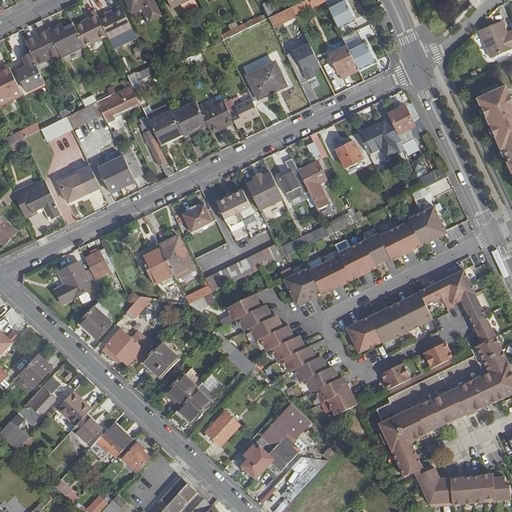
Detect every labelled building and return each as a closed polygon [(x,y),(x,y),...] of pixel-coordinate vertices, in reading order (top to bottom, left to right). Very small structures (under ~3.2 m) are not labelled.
[(161,16),(152,0),(125,0),(132,13),(145,8),(151,21),(161,16)] [(200,4),(198,0),(188,0),(181,4),(185,12),(200,4)] [(273,0),(270,0),(263,4),(266,11),(270,18),(280,13),(273,0)] [(325,2),(324,0),(307,0),(292,7),(296,16),(302,13),(301,10),(315,4),(317,7),(326,2),(325,2)] [(346,2),(330,10),(338,28),(355,20),(346,2)] [(108,16),(100,20),(108,36),(110,40),(133,29),(122,7),(107,13),(108,16)] [(296,16),(292,7),(280,13),(270,18),(275,29),(282,25),(283,28),(299,20),(296,16)] [(91,19),(75,26),(85,46),(108,36),(100,20),(96,11),(89,15),(91,19)] [(266,11),(244,22),(247,29),(270,18),(266,11)] [(244,22),(221,33),(224,41),(247,29),(244,22)] [(478,32),(490,59),(511,50),(511,34),(508,36),(507,33),(502,22),(478,32)] [(62,25),(49,31),(61,54),(62,57),(85,46),(75,26),(65,32),(62,25)] [(49,31),(25,42),(31,54),(36,63),(36,65),(61,54),(49,31)] [(355,31),(343,37),(347,44),(356,40),(359,38),(355,31)] [(360,47),(356,40),(347,44),(348,47),(350,52),(360,47)] [(312,69),(319,66),(308,43),(288,52),(302,82),(315,76),(312,69)] [(360,47),(350,52),(359,70),(375,62),(366,44),(360,47)] [(132,48),(135,57),(143,55),(139,45),(132,48)] [(340,75),(342,80),(359,71),(359,70),(350,52),(348,47),(329,56),(339,76),(340,75)] [(200,52),(190,57),(177,63),(181,72),(204,61),(200,52)] [(36,65),(31,54),(23,58),(26,64),(24,65),(25,67),(17,71),(28,92),(45,83),(36,65)] [(286,85),(275,63),(248,76),(260,100),(276,92),(275,90),(286,85)] [(0,106),(23,95),(9,66),(0,70),(0,106)] [(150,67),(136,72),(139,80),(153,75),(150,67)] [(136,84),(132,85),(136,93),(145,89),(141,81),(136,84)] [(110,96),(97,102),(104,116),(107,123),(118,119),(117,117),(142,105),(136,93),(132,85),(110,96)] [(304,89),(306,94),(316,89),(314,85),(304,89)] [(502,153),(511,148),(511,107),(503,88),(497,91),(495,87),(479,95),(481,99),(475,101),(499,153),(501,152),(502,153)] [(316,89),(306,94),(312,107),(322,102),(316,89)] [(86,108),(97,102),(93,95),(83,100),(86,108)] [(232,98),(225,102),(230,113),(237,109),(236,107),(238,107),(234,99),(233,100),(232,98)] [(237,109),(230,113),(235,123),(238,130),(246,126),(244,123),(261,116),(253,99),(238,107),(236,107),(237,109)] [(224,100),(201,111),(208,126),(211,132),(225,125),(226,127),(235,123),(230,113),(225,102),(224,100)] [(97,102),(86,108),(72,115),(65,118),(72,130),(104,116),(97,102)] [(197,103),(173,115),(184,134),(185,137),(208,126),(201,111),(197,103)] [(146,114),(147,117),(161,145),(184,134),(173,115),(168,104),(146,114)] [(68,108),(59,112),(62,119),(65,118),(72,115),(68,108)] [(415,126),(408,111),(391,119),(398,135),(411,129),(416,140),(428,134),(423,123),(415,126)] [(62,119),(60,114),(38,125),(40,130),(62,119)] [(160,166),(162,165),(168,177),(175,174),(161,145),(147,117),(141,120),(147,132),(145,134),(155,155),(149,157),(151,161),(156,159),(160,166)] [(62,119),(41,129),(47,142),(72,130),(65,118),(62,119)] [(391,119),(360,134),(370,154),(382,148),(388,158),(399,153),(406,149),(401,141),(398,135),(391,119)] [(29,135),(40,130),(38,125),(37,123),(26,129),(29,135)] [(29,135),(26,129),(13,135),(16,141),(25,137),(29,135)] [(13,135),(3,140),(6,146),(10,144),(16,141),(13,135)] [(314,143),(311,136),(303,139),(307,146),(314,143)] [(16,141),(10,144),(14,152),(29,145),(25,137),(16,141)] [(364,159),(354,142),(337,151),(345,169),(364,159)] [(307,146),(313,159),(320,155),(314,143),(307,146)] [(122,152),(124,157),(135,179),(144,175),(131,148),(122,152)] [(511,148),(502,153),(507,165),(505,166),(511,181),(511,148)] [(99,169),(111,193),(136,181),(135,179),(124,157),(99,169)] [(279,179),(293,206),(311,197),(308,190),(299,172),(298,170),(292,159),(285,162),(291,173),(279,179)] [(319,162),(299,172),(308,190),(311,197),(314,202),(318,210),(329,205),(319,185),(328,180),(319,162)] [(101,188),(90,166),(78,171),(79,174),(60,183),(69,202),(101,188)] [(448,177),(445,169),(421,181),(424,189),(427,187),(436,183),(448,177)] [(271,174),(248,185),(259,210),(283,199),(271,174)] [(35,183),(14,194),(22,211),(29,208),(31,213),(43,207),(45,210),(50,221),(63,215),(46,180),(37,185),(35,183)] [(424,189),(413,194),(416,201),(431,194),(427,187),(424,189)] [(12,188),(1,199),(8,206),(16,197),(14,194),(12,188)] [(258,219),(244,190),(218,202),(232,232),(258,219)] [(314,202),(311,197),(293,206),(296,211),(314,202)] [(184,214),(192,233),(217,220),(211,209),(208,211),(204,204),(184,214)] [(348,211),(349,213),(354,224),(364,219),(357,206),(348,211)] [(29,208),(22,211),(24,215),(26,219),(45,210),(43,207),(31,213),(29,208)] [(435,208),(422,214),(432,234),(437,231),(441,238),(448,234),(435,208)] [(354,224),(349,213),(325,225),(326,227),(330,235),(354,224)] [(34,224),(42,221),(39,214),(31,217),(34,224)] [(422,214),(409,220),(410,221),(422,247),(430,243),(426,237),(432,234),(422,214)] [(0,241),(4,246),(17,232),(0,216),(0,241)] [(422,247),(410,221),(395,229),(406,252),(416,247),(417,250),(422,247)] [(330,235),(326,227),(303,238),(308,246),(309,246),(315,243),(330,235)] [(395,229),(380,236),(390,257),(393,262),(398,259),(397,256),(406,252),(395,229)] [(441,238),(437,231),(432,234),(435,241),(441,238)] [(435,241),(432,234),(426,237),(430,243),(435,241)] [(379,235),(364,242),(376,267),(382,264),(381,262),(390,257),(380,236),(379,235)] [(278,249),(283,259),(285,258),(286,257),(290,255),(300,250),(308,246),(303,238),(278,249)] [(161,246),(161,247),(176,275),(177,279),(181,277),(196,270),(182,241),(174,245),(172,241),(161,246)] [(364,242),(352,248),(361,268),(367,266),(370,273),(377,269),(376,267),(364,242)] [(315,243),(309,246),(311,251),(317,248),(315,243)] [(278,249),(276,245),(206,279),(210,288),(213,293),(278,261),(283,259),(278,249)] [(142,257),(155,285),(176,275),(161,247),(142,257)] [(361,268),(352,248),(339,254),(340,256),(352,281),(359,278),(356,271),(361,268)] [(105,249),(85,259),(91,270),(96,280),(116,270),(105,249)] [(352,281),(340,256),(325,263),(336,286),(345,281),(347,284),(352,281)] [(283,259),(278,261),(281,267),(288,263),(285,258),(283,259)] [(308,264),(311,270),(323,264),(320,258),(308,264)] [(57,291),(64,304),(79,297),(87,293),(90,291),(94,289),(86,272),(81,263),(60,273),(66,286),(57,291)] [(336,286),(325,263),(323,264),(311,270),(310,271),(321,294),(323,296),(328,293),(327,290),(336,286)] [(367,266),(361,268),(365,275),(370,273),(367,266)] [(365,275),(361,268),(356,271),(359,278),(365,275)] [(282,273),(285,280),(294,276),(291,269),(282,273)] [(310,299),(321,294),(310,271),(309,269),(295,276),(301,288),(304,287),(310,299)] [(91,270),(86,272),(94,289),(90,291),(95,299),(102,291),(96,280),(91,270)] [(448,295),(470,284),(464,270),(441,281),(448,295)] [(297,305),(310,299),(304,287),(301,288),(295,276),(294,276),(285,280),(297,305)] [(448,295),(441,281),(419,291),(420,292),(426,306),(442,298),(448,295)] [(442,298),(448,310),(455,307),(453,305),(462,301),(475,294),(470,284),(448,295),(442,298)] [(210,288),(187,299),(189,304),(190,304),(204,297),(213,293),(210,288)] [(420,292),(407,298),(421,326),(433,320),(426,306),(420,292)] [(87,293),(79,297),(83,305),(91,301),(87,293)] [(462,301),(472,322),(485,315),(475,294),(462,301)] [(154,299),(142,297),(128,312),(136,319),(154,299)] [(209,307),(204,297),(190,304),(194,308),(198,312),(209,307)] [(231,307),(229,308),(232,314),(235,313),(238,319),(241,318),(255,310),(262,307),(258,300),(252,304),(249,298),(231,307)] [(421,326),(407,298),(395,304),(408,332),(421,326)] [(99,302),(95,307),(106,317),(110,312),(99,302)] [(408,332),(395,304),(382,310),(396,338),(408,332)] [(112,323),(95,307),(83,321),(92,330),(91,332),(97,338),(112,323)] [(249,329),(268,320),(262,307),(255,310),(241,318),(238,319),(241,325),(244,324),(247,330),(249,329)] [(140,315),(145,321),(152,314),(147,309),(140,315)] [(396,338),(382,310),(370,316),(383,342),(384,344),(396,338)] [(472,322),(483,344),(496,338),(485,315),(472,322)] [(383,342),(370,316),(353,324),(359,337),(368,332),(375,346),(383,342)] [(268,320),(249,329),(252,335),(255,334),(258,340),(260,339),(280,330),(274,317),(268,320)] [(359,337),(353,324),(347,327),(359,351),(363,349),(364,351),(375,346),(368,332),(359,337)] [(280,330),(260,339),(264,347),(266,345),(270,351),(272,350),(291,340),(285,328),(280,330)] [(236,347),(217,329),(216,329),(209,337),(229,355),(236,347)] [(121,330),(106,347),(121,360),(128,366),(150,341),(139,331),(132,339),(121,330)] [(302,351),(296,338),(291,340),(272,350),(275,357),(278,355),(281,361),(283,360),(302,351)] [(162,342),(143,362),(167,384),(185,363),(162,342)] [(432,369),(453,358),(446,343),(424,353),(432,369)] [(106,347),(103,350),(118,364),(121,360),(106,347)] [(227,357),(248,376),(250,373),(256,366),(251,361),(245,356),(241,352),(236,347),(229,355),(227,357)] [(504,401),(480,347),(467,353),(464,355),(458,357),(452,360),(437,367),(415,377),(405,382),(390,389),(396,400),(377,408),(383,421),(380,423),(388,442),(395,458),(403,476),(413,472),(422,468),(411,442),(428,435),(427,433),(467,415),(467,417),(504,401)] [(313,361),(307,348),(302,351),(283,360),(286,366),(289,365),(292,371),(294,370),(313,361)] [(54,368),(38,355),(20,375),(35,389),(54,368)] [(324,371),(318,358),(313,361),(294,370),(297,376),(300,375),(303,381),(305,380),(324,371)] [(403,363),(381,374),(389,390),(390,389),(405,382),(411,379),(403,363)] [(256,366),(250,373),(255,377),(259,374),(268,384),(271,380),(262,371),(256,366)] [(0,396),(10,385),(5,380),(8,376),(0,367),(0,396)] [(329,369),(305,380),(308,387),(311,386),(314,392),(316,391),(335,381),(329,369)] [(190,371),(185,376),(199,388),(202,384),(204,383),(190,371)] [(166,394),(182,407),(179,410),(195,424),(213,403),(198,389),(199,388),(185,376),(184,375),(166,394)] [(210,376),(204,382),(212,390),(217,384),(210,376)] [(61,384),(53,377),(19,413),(22,415),(33,425),(57,399),(52,394),(61,384)] [(340,379),(316,391),(319,397),(322,396),(325,402),(328,400),(346,392),(340,379)] [(202,384),(199,388),(198,389),(213,403),(218,398),(202,384)] [(335,408),(338,414),(358,405),(351,389),(346,392),(328,400),(333,409),(335,408)] [(72,395),(58,409),(77,427),(87,416),(93,409),(85,402),(82,405),(72,395)] [(292,406),(290,408),(287,405),(277,415),(280,418),(278,421),(297,439),(311,423),(292,406)] [(22,415),(19,413),(10,423),(12,425),(22,415)] [(241,425),(227,413),(208,433),(222,446),(241,425)] [(77,427),(73,430),(92,448),(96,444),(101,439),(106,433),(87,416),(77,427)] [(278,421),(274,424),(296,444),(299,440),(297,439),(278,421)] [(10,423),(0,433),(0,434),(19,451),(28,441),(12,425),(10,423)] [(106,433),(101,439),(112,450),(119,456),(133,441),(115,424),(106,433)] [(247,453),(251,457),(244,466),(257,478),(275,459),(285,468),(302,450),(296,444),(274,424),(273,426),(255,447),(254,446),(247,453)] [(101,439),(96,444),(108,454),(112,450),(101,439)] [(137,445),(124,459),(139,473),(152,459),(137,445)] [(322,455),(329,461),(335,453),(329,448),(322,455)] [(300,476),(284,495),(291,502),(328,461),(302,458),(292,468),(300,476)] [(435,468),(416,477),(430,505),(453,503),(453,505),(511,500),(510,485),(506,485),(505,476),(494,478),(493,474),(440,478),(435,468)] [(206,511),(212,506),(204,499),(192,511),(179,511),(197,492),(182,478),(161,500),(162,501),(151,511),(206,511)] [(62,480),(56,487),(67,497),(72,491),(73,490),(62,480)] [(72,491),(67,497),(73,503),(79,497),(72,491)] [(103,493),(101,495),(102,496),(109,502),(111,499),(103,493)] [(119,494),(101,511),(125,511),(131,506),(119,494)] [(109,502),(102,496),(88,511),(99,511),(109,502)]
